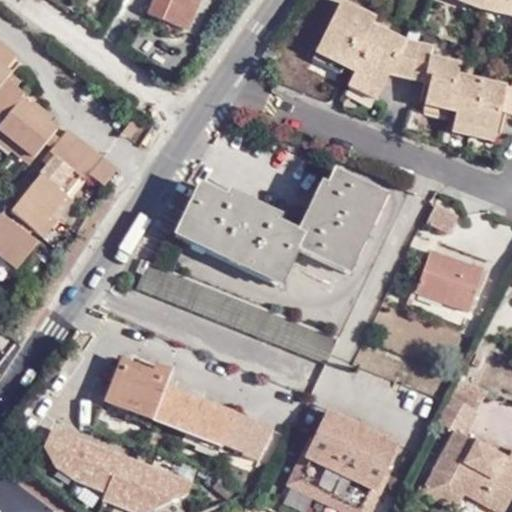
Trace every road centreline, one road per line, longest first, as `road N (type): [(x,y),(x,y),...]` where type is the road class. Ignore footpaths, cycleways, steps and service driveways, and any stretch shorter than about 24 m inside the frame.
road 1 (residential): [(511,192),(223,77)]
road 2 (unclassified): [(0,405),(155,179)]
road 3 (residential): [(155,179),(54,85),(20,34),(0,27)]
road 4 (residential): [(193,122),(29,0)]
